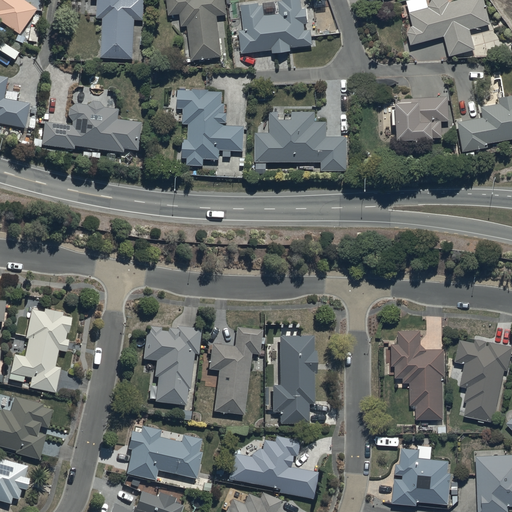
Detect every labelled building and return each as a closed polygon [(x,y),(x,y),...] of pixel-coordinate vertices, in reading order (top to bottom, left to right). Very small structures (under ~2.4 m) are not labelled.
[(0,0),(0,19),(17,32),(35,7),(25,0),(0,0)] [(102,15),(100,54),(132,56),(135,17),(142,17),(143,0),(96,0),(96,15),(102,15)] [(191,56),(220,53),(216,13),(225,12),(223,0),(166,0),(168,13),(180,12),(181,24),(187,23),(189,45),(184,46),(185,56),(191,55),(191,56)] [(238,28),(240,50),(271,47),(271,49),(290,48),(289,45),(311,43),(310,27),(304,27),(303,21),(307,21),(305,6),(301,6),(300,0),(277,0),(278,11),(264,12),(263,3),(258,3),(258,0),(240,2),(242,28),(238,28)] [(407,29),(410,41),(443,33),(448,53),(475,46),(470,26),(489,22),(483,0),(429,0),(428,3),(429,5),(409,11),(413,24),(410,25),(407,29)] [(0,121),(23,126),(28,101),(2,96),(6,75),(0,73),(0,121)] [(202,163),(203,156),(218,157),(219,148),(222,148),(222,154),(230,154),(230,148),(242,149),(244,124),(223,122),(224,119),(226,119),(227,109),(224,109),(225,100),(222,100),(222,89),(208,88),(208,86),(191,85),(191,87),(177,86),(177,106),(182,106),(181,122),(187,122),(186,137),(182,137),(180,160),(186,161),(186,162),(202,163)] [(480,104),(482,114),(456,119),(462,149),(488,144),(487,141),(511,136),(511,91),(497,95),(498,100),(480,104)] [(419,96),(394,96),(396,134),(430,133),(430,135),(442,134),(441,118),(448,118),(447,94),(428,95),(428,100),(419,100),(419,96)] [(70,123),(43,119),(41,137),(32,136),(31,143),(41,145),(40,147),(72,151),(74,143),(122,150),(122,146),(136,148),(140,120),(115,117),(117,107),(102,105),(98,100),(90,99),(85,103),(73,102),(68,106),(67,112),(71,119),(70,123)] [(254,129),(254,159),(320,160),(320,168),(346,168),(346,134),(326,134),(326,119),(315,119),(315,109),(291,109),(291,116),(278,115),(278,109),(269,109),(269,130),(254,129)] [(30,376),(28,385),(54,391),(60,365),(54,364),(57,348),(64,349),(67,337),(64,337),(65,330),(67,331),(70,315),(61,313),(62,309),(44,305),(43,309),(29,306),(27,317),(28,317),(24,335),(28,336),(23,354),(13,352),(7,377),(22,380),(23,374),(30,376)] [(154,399),(185,402),(187,386),(189,387),(194,351),(197,352),(201,326),(176,322),(176,326),(167,325),(167,329),(160,328),(160,326),(149,324),(149,327),(146,326),(141,356),(155,358),(153,373),(158,373),(156,384),(150,383),(148,397),(154,398),(154,399)] [(243,413),(251,351),(259,352),(262,327),(236,324),(233,343),(211,341),(208,367),(218,368),(214,409),(243,413)] [(415,403),(415,417),(443,417),(442,374),(444,374),(444,347),(426,347),(421,341),(420,328),(398,328),(397,341),(391,341),(391,349),(386,349),(386,358),(390,358),(390,364),(395,364),(394,375),(403,375),(402,380),(409,380),(409,403),(415,403)] [(313,333),(278,334),(279,383),(271,383),(271,410),(279,410),(279,421),(308,421),(308,402),(313,402),(313,371),(315,371),(314,348),(312,348),(313,333)] [(494,420),(504,368),(507,368),(511,345),(511,343),(475,336),(474,340),(459,337),(455,360),(465,362),(460,384),(466,385),(463,400),(466,400),(464,414),(494,420)] [(0,444),(14,448),(13,450),(37,457),(45,432),(37,430),(39,424),(46,426),(52,407),(41,404),(42,402),(13,394),(9,409),(0,406),(0,444)] [(131,447),(125,470),(154,478),(157,468),(195,477),(201,450),(198,449),(200,437),(181,433),(179,440),(158,434),(159,428),(141,423),(139,431),(131,429),(127,446),(131,447)] [(232,452),(228,477),(278,486),(278,490),(313,497),(318,470),(289,464),(291,453),(296,454),(299,438),(275,434),(274,439),(263,437),(261,447),(258,447),(251,451),(251,455),(232,452)] [(394,475),(392,500),(416,502),(416,499),(447,502),(450,471),(447,470),(448,458),(418,455),(419,447),(401,445),(399,461),(395,461),(394,472),(402,472),(402,476),(394,475)] [(511,452),(475,454),(478,511),(507,509),(507,504),(511,503),(511,452)] [(26,464),(0,457),(0,498),(9,501),(11,495),(18,497),(21,485),(24,486),(27,475),(23,474),(26,464)] [(178,511),(182,504),(173,500),(175,496),(159,488),(156,494),(140,489),(131,509),(113,500),(108,511),(178,511)] [(230,496),(223,511),(273,511),(280,498),(261,490),(259,496),(247,491),(243,501),(230,496)]
